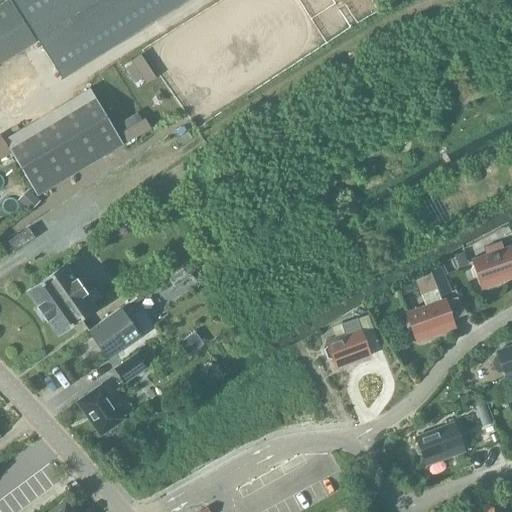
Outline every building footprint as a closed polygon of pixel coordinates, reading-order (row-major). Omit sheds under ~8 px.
[(11,0),(61,78),(140,29),(185,0),(11,0)] [(0,3),(0,63),(30,45),(3,2),(0,3)] [(154,77),(140,55),(131,61),(133,64),(126,68),(135,82),(142,78),(146,83),(154,77)] [(16,154),(39,194),(126,142),(93,87),(7,138),(16,154)] [(127,141),(150,128),(144,119),(141,121),(137,114),(123,122),(127,129),(121,133),(127,141)] [(0,163),(16,154),(7,138),(4,134),(0,136),(0,163)] [(28,228),(8,242),(14,252),(35,238),(28,228)] [(478,276),(480,282),(499,275),(501,280),(511,276),(511,251),(510,245),(472,259),(474,264),(470,267),(473,276),(478,276)] [(84,291),(65,264),(26,291),(57,335),(94,308),(84,293),(84,291)] [(412,329),(414,335),(433,328),(435,333),(454,326),(444,298),(406,312),(408,317),(405,320),(408,329),(412,329)] [(88,330),(108,358),(140,335),(120,307),(88,330)] [(349,364),(370,356),(356,319),(341,324),(344,334),(325,341),(327,346),(325,350),(328,357),(332,358),(334,364),(347,359),(349,364)] [(503,368),(505,373),(511,370),(511,344),(497,350),(499,355),(494,356),(492,361),(495,368),(499,370),(503,368)] [(421,387),(441,355),(431,349),(411,381),(421,387)] [(113,369),(123,384),(150,365),(139,350),(113,369)] [(76,401),(99,436),(124,419),(101,384),(76,401)] [(417,442),(414,445),(417,453),(422,453),(424,459),(443,452),(445,457),(464,450),(454,422),(415,436),(417,442)] [(46,511),(75,511),(65,498),(46,511)]
